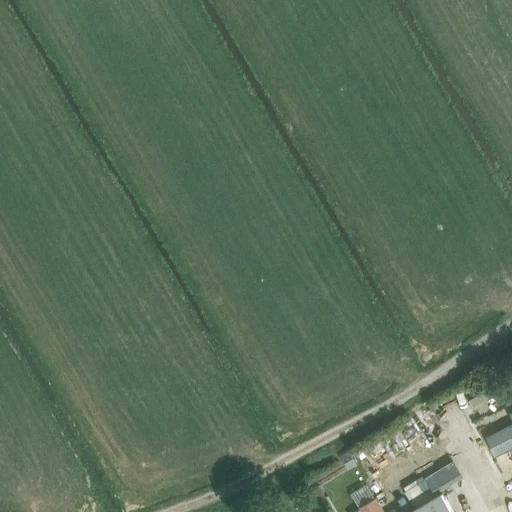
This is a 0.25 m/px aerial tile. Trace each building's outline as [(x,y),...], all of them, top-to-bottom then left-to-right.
[(511,417),(511,422),(485,436),(495,454),(511,444),(511,409),(509,412),(511,417)] [(348,450),(340,455),(348,469),(357,464),(348,450)] [(432,491),(461,474),(453,461),(424,478),(432,491)] [(366,484),(351,493),(361,509),(362,511),(384,511),(377,499),(376,500),(366,484)] [(452,511),(440,491),(406,511),(452,511)]
